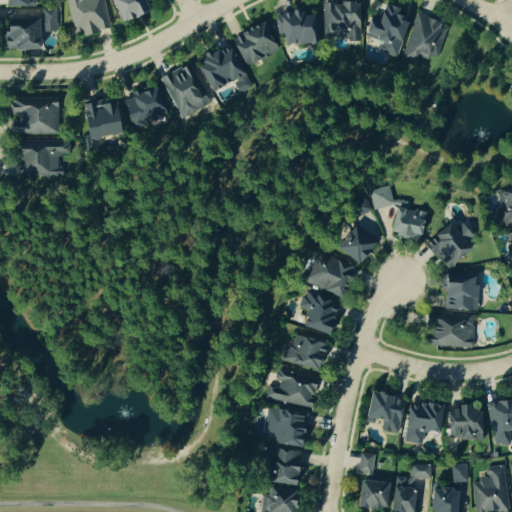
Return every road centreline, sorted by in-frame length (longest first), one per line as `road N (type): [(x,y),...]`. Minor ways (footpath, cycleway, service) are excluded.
road 1 (residential): [(0,73),(90,73),(231,0),(511,19)]
road 2 (residential): [(397,281),(377,301),(357,352),(323,511)]
road 3 (residential): [(357,352),(443,372),(511,363)]
